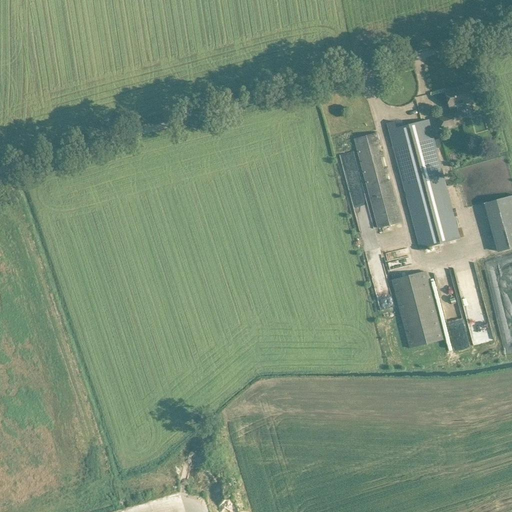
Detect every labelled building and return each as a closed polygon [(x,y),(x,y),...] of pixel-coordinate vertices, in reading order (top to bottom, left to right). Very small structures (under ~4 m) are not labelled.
[(445,91),(448,101),(450,108),(452,114),(440,117),(443,129),(462,124),(459,112),(458,112),(456,107),(473,102),(469,85),(445,91)] [(389,130),(391,140),(420,249),(459,239),(428,120),(389,130)] [(377,133),(355,139),(357,149),(378,228),(401,222),(390,180),(387,181),(385,175),(388,174),(387,168),(384,169),(381,158),(384,157),(382,151),(379,152),(378,146),(381,145),(380,143),(377,133)] [(511,248),(511,196),(486,203),(500,252),(511,248)] [(425,270),(392,279),(410,348),(444,339),(425,270)] [(383,276),(372,280),(382,309),(388,307),(387,303),(391,302),(383,276)]
